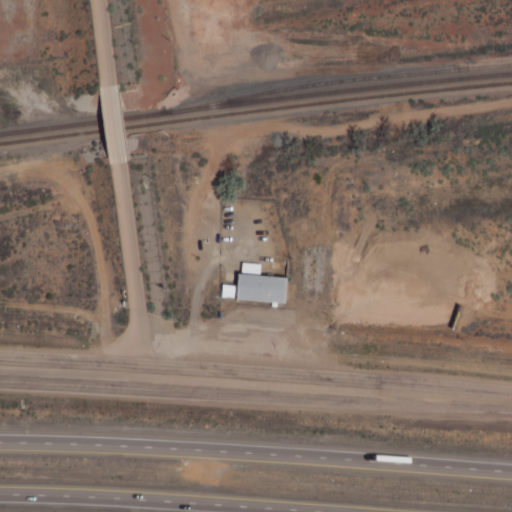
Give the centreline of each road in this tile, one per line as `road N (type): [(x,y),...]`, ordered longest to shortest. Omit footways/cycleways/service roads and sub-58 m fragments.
road 1 (secondary): [(0,370),(511,402)]
road 2 (motorway): [(511,475),(0,449)]
road 3 (motorway): [(0,501),(269,511)]
road 4 (tertiary): [(134,377),(136,307),(117,164)]
